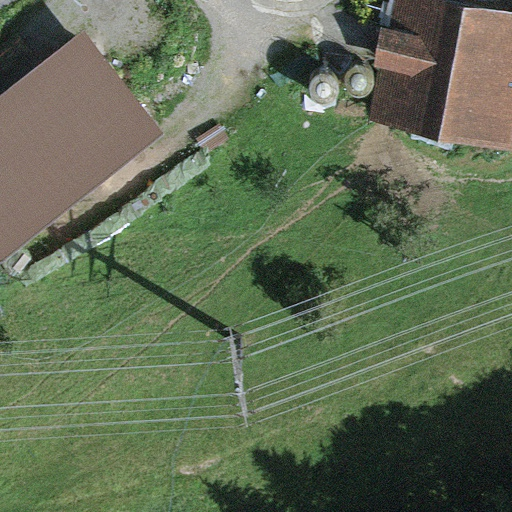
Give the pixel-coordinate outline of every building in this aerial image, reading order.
[(511,0),(393,0),(371,112),(511,135),(511,0)] [(218,36),(176,4),(144,45),(187,77),(218,36)] [(354,91),(360,91),(366,89),(371,86),(375,81),(377,75),(377,68),(374,62),(370,58),(365,54),(359,53),(352,54),(347,56),(342,61),(339,66),(339,73),(340,79),(343,84),(348,88),(354,91)] [(315,96),(321,96),(327,94),(332,91),(336,85),(338,79),(338,73),(335,67),(331,62),(326,59),(320,58),(313,58),(308,61),(303,66),(300,71),(300,78),(301,84),(304,89),(309,93),(315,96)] [(153,184),(110,137),(17,224),(55,274),(153,184)] [(0,145),(0,199),(25,173),(0,145)]
